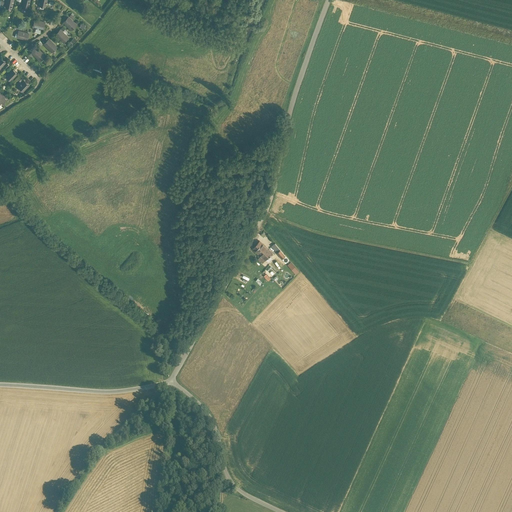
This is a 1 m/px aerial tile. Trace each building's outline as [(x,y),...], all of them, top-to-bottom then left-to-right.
[(14,0),(5,0),(4,6),(12,8),(14,0)] [(75,23),(68,17),(64,22),(70,28),(75,23)] [(45,22),(35,19),(33,26),(43,28),(45,22)] [(60,29),(55,34),(62,40),(66,36),(60,29)] [(26,32),(19,30),(18,33),(20,34),(19,37),(27,40),(28,35),(25,34),(26,32)] [(55,45),(49,39),(44,44),(50,50),(55,45)] [(43,54),(37,47),(32,52),(39,59),(43,54)] [(12,68),(5,76),(11,82),(18,74),(12,68)] [(24,80),(17,87),(23,92),(30,86),(24,80)] [(265,246),(260,240),(253,247),(259,253),(261,255),(258,258),(263,263),(270,255),(271,255),(270,255),(272,253),(265,246)] [(280,250),(275,243),(272,246),(277,252),(280,250)] [(286,256),(280,250),(277,252),(277,253),(282,258),(282,259),(283,258),(285,256),(286,256)] [(292,263),(290,265),(297,273),(299,271),(292,263)]
